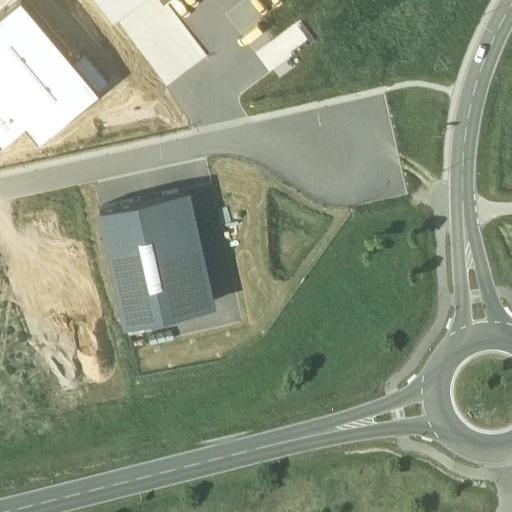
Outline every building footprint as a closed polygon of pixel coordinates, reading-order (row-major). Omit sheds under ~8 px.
[(39,140),(99,90),(75,60),(24,0),(14,0),(0,12),(0,142),(1,144),(26,123),(39,140)] [(100,0),(113,16),(133,0),(100,0)] [(85,52),(109,81),(117,75),(86,38),(78,44),(85,52)] [(75,60),(99,90),(109,81),(85,52),(75,60)] [(307,62),(312,87),(332,83),(327,58),(307,62)] [(125,323),(205,305),(179,189),(99,207),(125,323)]
